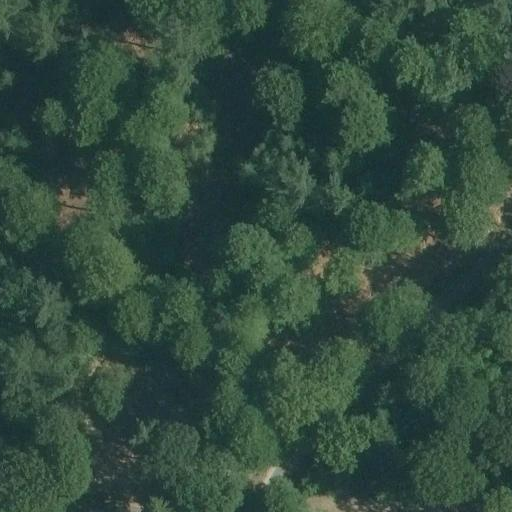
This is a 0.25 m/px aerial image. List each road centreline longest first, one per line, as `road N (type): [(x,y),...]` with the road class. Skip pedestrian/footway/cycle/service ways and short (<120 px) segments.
road 1 (unclassified): [(261,511),(286,460),(511,237)]
road 2 (track): [(265,502),(0,243)]
road 3 (track): [(265,502),(0,509)]
road 4 (track): [(511,505),(265,502)]
